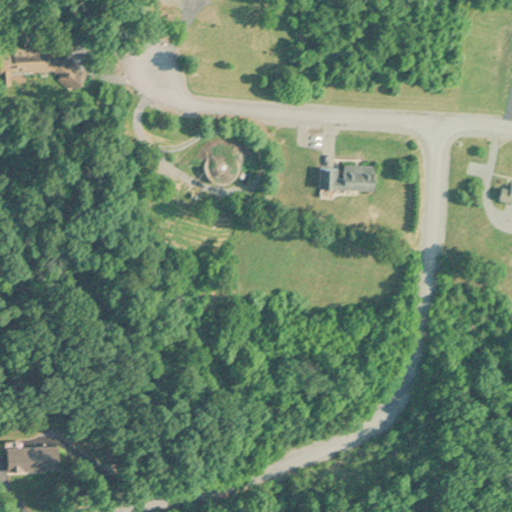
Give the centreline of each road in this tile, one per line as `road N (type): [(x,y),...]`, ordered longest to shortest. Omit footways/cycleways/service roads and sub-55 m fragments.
road 1 (residential): [(438,128),(419,341),(376,423),(213,494),(127,511)]
road 2 (residential): [(511,129),(186,106),(153,75)]
